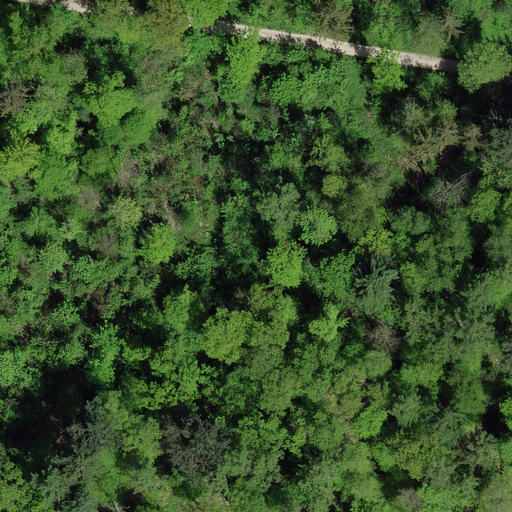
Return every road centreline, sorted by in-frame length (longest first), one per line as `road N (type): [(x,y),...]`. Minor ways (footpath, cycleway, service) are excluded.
road 1 (track): [(359,49),(95,0)]
road 2 (track): [(359,49),(511,77)]
